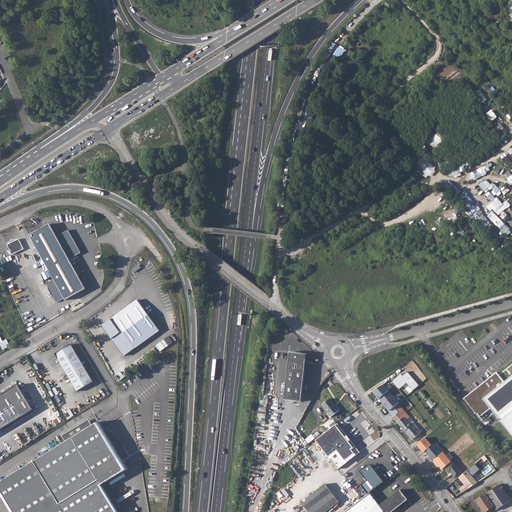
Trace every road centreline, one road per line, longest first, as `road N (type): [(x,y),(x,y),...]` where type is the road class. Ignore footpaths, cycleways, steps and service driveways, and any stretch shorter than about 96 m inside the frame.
road 1 (motorway): [(252,49),(203,511)]
road 2 (motorway): [(0,208),(39,191),(101,192),(143,214),(169,244),(193,315),(186,511)]
road 3 (residential): [(378,0),(343,35),(306,101),(289,159),(274,305)]
road 4 (unclassified): [(0,222),(33,207),(82,203),(104,212),(128,239),(119,280),(103,299),(0,360)]
road 5 (motorway): [(215,511),(247,240)]
road 6 (motorway): [(247,240),(293,86),(313,51),(361,0)]
road 7 (unclassified): [(108,128),(167,223),(274,305)]
road 8 (unclassified): [(274,305),(175,225),(108,128)]
road 9 (motorway): [(247,240),(272,0)]
road 10 (motorway): [(110,0),(112,81),(38,155)]
road 11 (residential): [(357,390),(454,511)]
road 12 (primary): [(186,79),(313,0)]
road 13 (unknown): [(117,394),(0,470)]
road 14 (residential): [(511,304),(384,339)]
road 15 (primary): [(0,198),(108,128)]
road 16 (track): [(401,0),(435,37),(439,53),(397,87)]
road 17 (unknown): [(142,511),(117,394)]
road 18 (unknown): [(119,280),(129,295),(150,280),(172,327),(158,339)]
